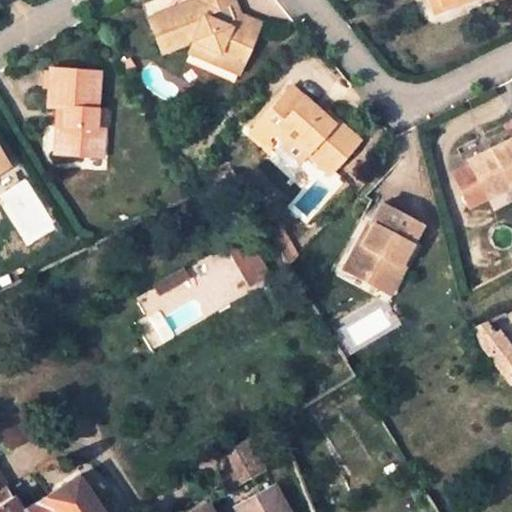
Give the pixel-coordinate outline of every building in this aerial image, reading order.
[(231,0),(193,0),(194,1),(149,19),(162,52),(192,40),(241,62),(253,38),(247,36),(253,21),(237,15),(231,17),(227,7),(233,4),(231,0)] [(427,0),(432,11),(441,7),(437,0),(427,0)] [(231,17),(237,15),(233,4),(227,7),(231,17)] [(247,36),(253,38),(260,23),(253,21),(247,36)] [(189,49),(237,71),(241,62),(192,40),(189,49)] [(85,149),(104,151),(105,129),(95,129),(96,109),(98,72),(51,69),(48,105),(58,106),(65,106),(63,125),(58,124),(57,153),(85,155),(85,149)] [(291,138),(306,152),(328,173),(359,140),(335,119),(331,124),(322,115),(290,87),(252,131),(264,142),(274,130),(283,138),(291,138)] [(95,129),(105,129),(106,110),(96,109),(95,129)] [(331,124),(335,119),(326,111),(322,115),(331,124)] [(511,182),(511,136),(489,147),(492,152),(469,163),(485,195),(511,182)] [(286,162),(296,163),(306,152),(291,138),(283,138),(273,150),(286,162)] [(492,152),(489,147),(467,158),(469,163),(492,152)] [(85,149),(85,155),(103,157),(104,151),(85,149)] [(0,171),(9,166),(0,151),(0,171)] [(485,195),(469,163),(448,174),(464,205),(485,195)] [(366,265),(361,275),(379,285),(394,260),(399,262),(420,225),(381,202),(370,220),(373,222),(363,240),(359,238),(349,256),(366,265)] [(277,225),(266,231),(277,250),(288,243),(277,225)] [(296,256),(288,243),(277,250),(287,265),(296,256)] [(366,265),(349,256),(344,266),(361,275),(366,265)] [(394,260),(379,285),(389,291),(403,265),(399,262),(394,260)] [(484,321),(476,324),(482,340),(479,342),(510,382),(511,380),(511,350),(497,331),(493,333),(484,321)] [(202,467),(217,494),(263,470),(247,440),(202,467)] [(37,511),(98,511),(75,477),(33,506),(37,511)] [(37,511),(33,506),(22,511),(10,496),(4,486),(0,488),(0,511),(37,511)] [(235,511),(286,511),(272,486),(233,508),(235,511)] [(210,511),(204,501),(183,511),(210,511)]
